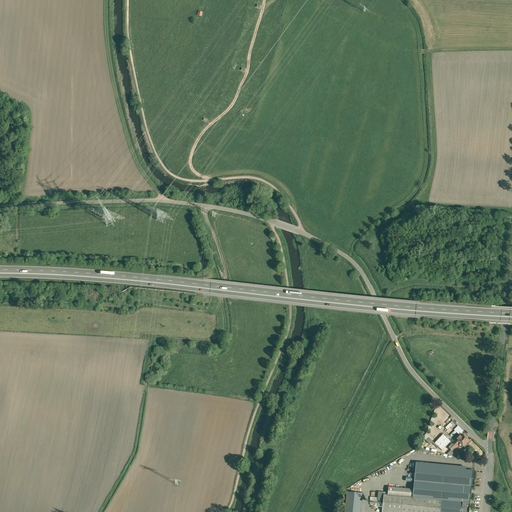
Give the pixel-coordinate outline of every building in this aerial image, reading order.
[(452,421),(446,427),(448,429),(454,423),(452,421)] [(451,441),(443,434),(435,443),(442,451),(447,446),(452,451),(455,448),(452,445),(451,445),(452,444),(450,442),(451,441)] [(426,435),(424,438),(430,444),(433,441),(426,435)] [(470,440),(463,435),(462,436),(461,435),(456,440),(452,444),(452,445),(455,448),(460,443),(464,447),(465,448),(468,445),(467,443),(470,440)] [(474,471),(416,466),(414,490),(389,487),(388,493),(388,495),(384,495),(383,501),(382,511),(392,511),(461,511),(463,502),(470,503),(474,471)] [(360,511),(363,494),(347,492),(345,511),(360,511)] [(469,511),(470,503),(463,502),(461,511),(469,511)]
